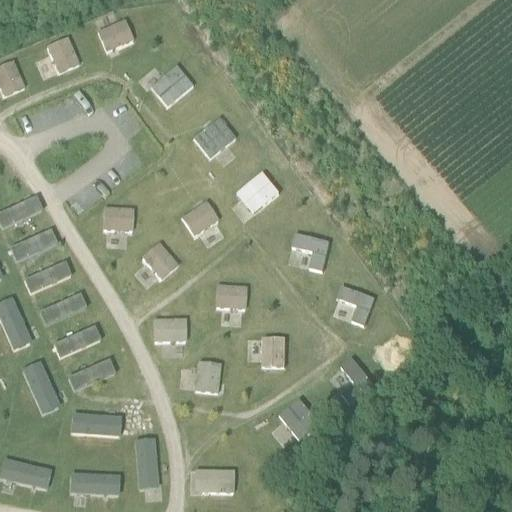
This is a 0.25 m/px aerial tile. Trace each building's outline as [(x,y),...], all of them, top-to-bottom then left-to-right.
[(133,47),(123,25),(98,36),(107,58),(133,47)] [(79,69),(68,43),(46,53),(58,79),(79,69)] [(24,93),(13,67),(0,72),(0,96),(2,102),(24,93)] [(166,112),(192,91),(175,71),(150,92),(166,112)] [(209,164),(235,143),(219,122),(192,143),(209,164)] [(255,218),(280,197),(263,177),(238,197),(255,218)] [(193,240),(217,225),(205,205),(181,221),(193,240)] [(132,236),(133,213),(104,211),(103,235),(132,236)] [(323,276),(330,246),(294,237),(291,251),(313,256),(309,273),(323,276)] [(178,270),(159,248),(142,263),(160,285),(178,270)] [(0,250),(0,291),(15,284),(0,250)] [(0,335),(12,364),(43,350),(16,289),(0,296),(0,335)] [(365,331),(375,301),(341,289),(336,302),(357,310),(351,326),(365,331)] [(244,314),(246,291),(217,290),(215,313),(244,314)] [(350,322),(355,310),(339,303),(334,316),(350,322)] [(185,346),(184,323),(153,324),(154,347),(185,346)] [(285,371),(285,342),(262,342),(262,371),(285,371)] [(14,367),(41,428),(64,417),(70,409),(45,353),(14,367)] [(350,409),(376,390),(351,359),(340,368),(356,387),(342,398),(350,409)] [(217,398),(220,369),(197,367),(194,395),(217,398)] [(321,428),(300,402),(279,419),(300,445),(321,428)] [(129,412),(70,409),(64,417),(63,442),(126,446),(129,412)] [(133,506),(167,504),(161,437),(128,440),(133,506)] [(0,459),(0,494),(51,506),(59,473),(0,459)] [(63,474),(61,507),(125,510),(126,476),(63,474)] [(233,498),(233,475),(202,474),(202,497),(233,498)]
